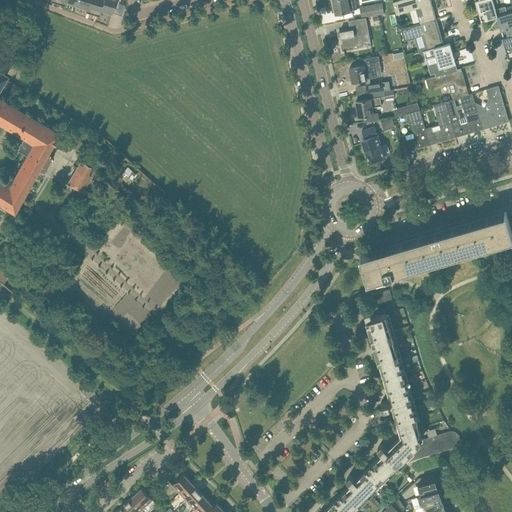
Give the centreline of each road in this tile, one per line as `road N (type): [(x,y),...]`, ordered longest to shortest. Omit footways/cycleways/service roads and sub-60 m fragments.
road 1 (tertiary): [(195,407),(279,328),(351,229)]
road 2 (residential): [(274,511),(365,424),(334,318)]
road 3 (tertiary): [(335,223),(237,347),(183,393)]
road 4 (unclassified): [(286,0),(337,191)]
road 5 (unclassified): [(357,188),(344,172),(302,0)]
road 6 (tertiary): [(511,141),(362,191)]
road 7 (tertiary): [(367,220),(391,201),(511,161)]
road 8 (tertiary): [(75,486),(195,407)]
road 9 (tertiary): [(183,393),(75,486)]
road 10 (residential): [(274,511),(195,407)]
road 11 (residential): [(137,12),(109,31),(29,0)]
road 12 (residential): [(511,97),(506,80),(486,70),(455,0)]
